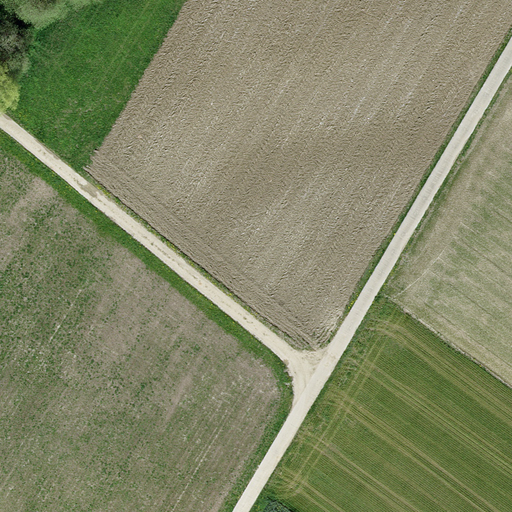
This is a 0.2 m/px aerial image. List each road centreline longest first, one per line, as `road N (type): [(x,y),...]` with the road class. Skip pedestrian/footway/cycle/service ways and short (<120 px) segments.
road 1 (track): [(239,511),(511,45)]
road 2 (track): [(316,379),(0,113)]
